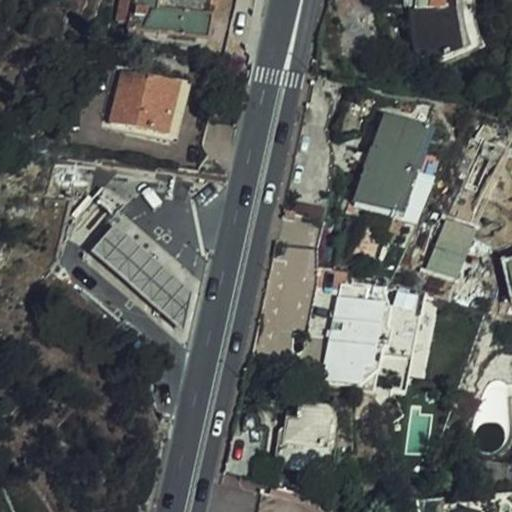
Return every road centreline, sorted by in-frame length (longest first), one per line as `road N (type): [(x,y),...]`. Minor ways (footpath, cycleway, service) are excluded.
road 1 (primary): [(199,511),(313,0)]
road 2 (primary): [(284,0),(171,511)]
